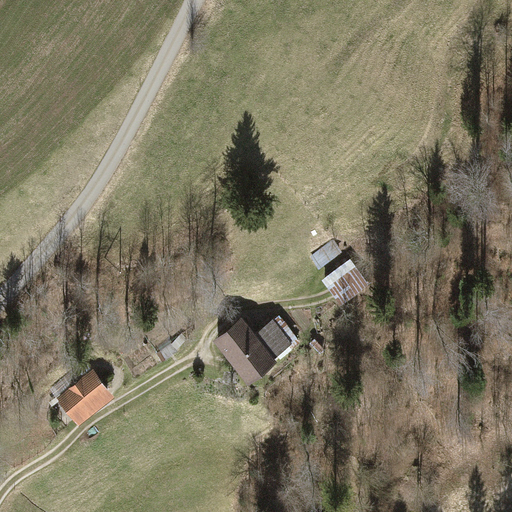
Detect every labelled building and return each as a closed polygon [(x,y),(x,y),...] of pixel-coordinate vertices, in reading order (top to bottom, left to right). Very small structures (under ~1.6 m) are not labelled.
[(313,255),(320,265),(342,249),(335,239),(313,255)] [(324,277),(340,300),(368,281),(352,257),(324,277)] [(241,316),(214,338),(247,378),(296,337),(278,315),(255,334),(241,316)] [(169,338),(154,347),(163,361),(177,351),(169,338)] [(97,368),(60,399),(78,420),(115,390),(97,368)]
